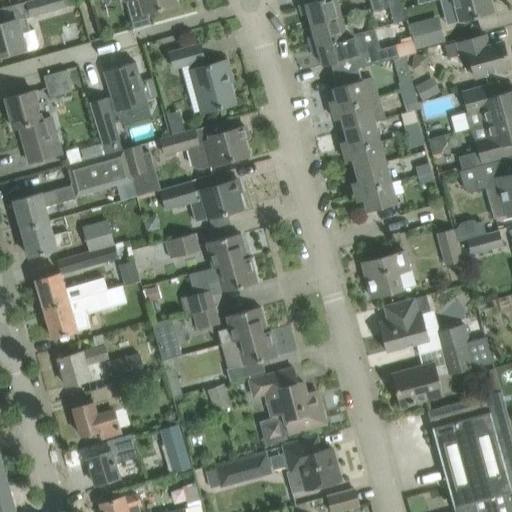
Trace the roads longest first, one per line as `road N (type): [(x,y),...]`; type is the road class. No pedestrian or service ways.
road 1 (residential): [(390,511),(253,7)]
road 2 (residential): [(56,511),(4,330)]
